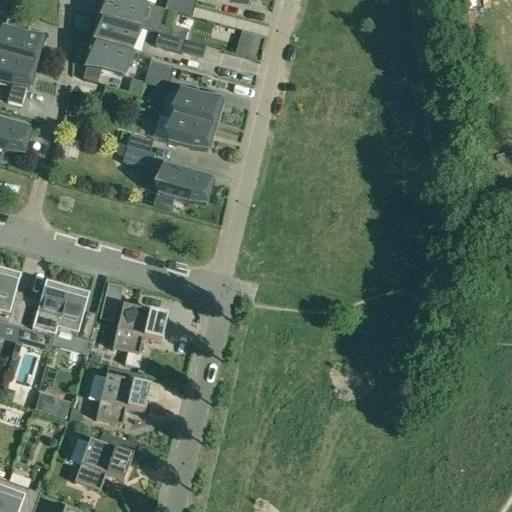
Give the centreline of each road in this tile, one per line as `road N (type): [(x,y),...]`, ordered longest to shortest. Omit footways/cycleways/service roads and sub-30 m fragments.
road 1 (residential): [(220,296),(288,0)]
road 2 (residential): [(66,0),(63,93),(26,242)]
road 3 (residential): [(171,511),(220,296)]
road 4 (residential): [(220,296),(26,242)]
